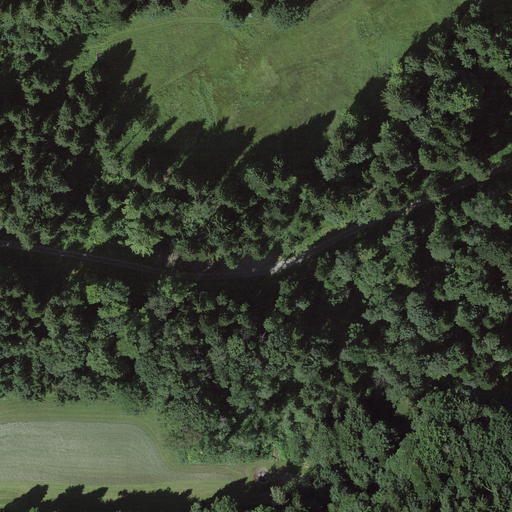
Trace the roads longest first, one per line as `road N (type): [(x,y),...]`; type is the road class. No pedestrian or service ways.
road 1 (track): [(0,246),(247,277),(295,263),(511,162)]
road 2 (track): [(511,408),(408,421),(305,483)]
